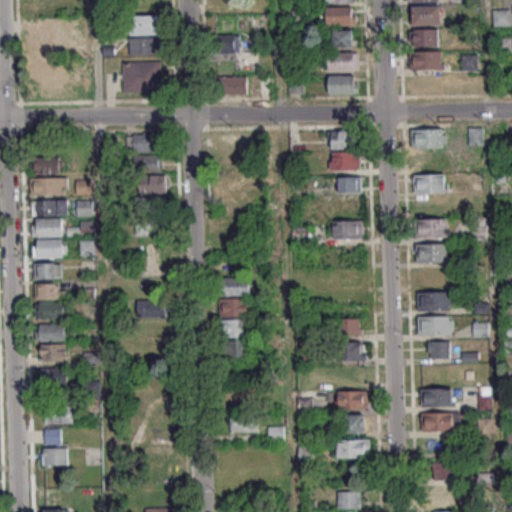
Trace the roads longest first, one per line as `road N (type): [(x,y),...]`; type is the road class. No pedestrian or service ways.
road 1 (residential): [(185,0),(201,511)]
road 2 (residential): [(395,511),(383,112)]
road 3 (residential): [(16,511),(4,119)]
road 4 (residential): [(4,119),(383,112)]
road 5 (residential): [(383,112),(511,110)]
